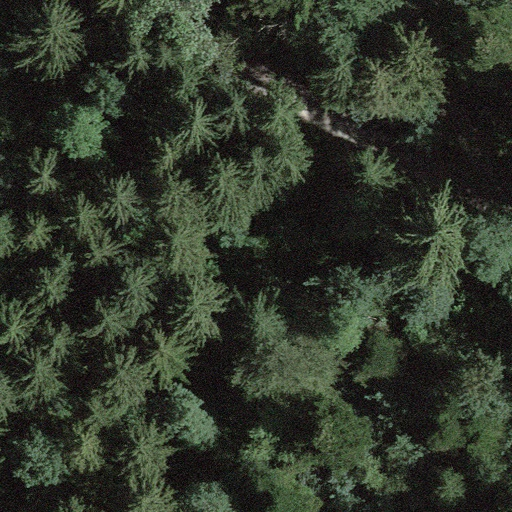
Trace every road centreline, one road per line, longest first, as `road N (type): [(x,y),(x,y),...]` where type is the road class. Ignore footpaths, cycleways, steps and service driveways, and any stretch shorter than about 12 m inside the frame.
road 1 (track): [(178,0),(211,37),(511,243)]
road 2 (track): [(500,232),(422,0)]
